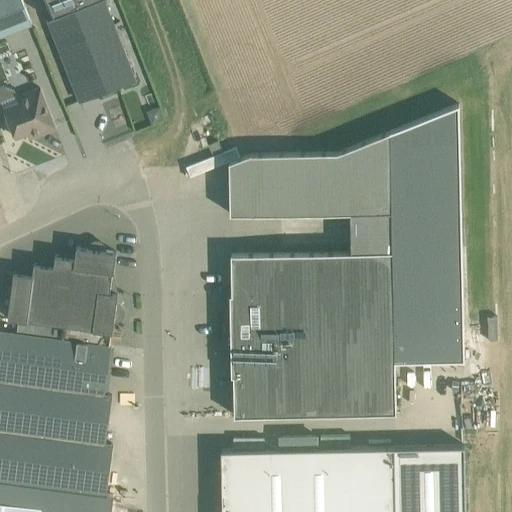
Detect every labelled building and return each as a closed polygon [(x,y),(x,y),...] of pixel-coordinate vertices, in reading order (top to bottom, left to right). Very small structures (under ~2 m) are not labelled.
[(0,0),(0,35),(33,22),(23,0),(0,0)] [(48,20),(80,100),(136,78),(105,0),(99,0),(56,17),(48,20)] [(49,0),(56,15),(93,0),(49,0)] [(6,110),(16,137),(28,133),(30,138),(56,128),(41,89),(18,98),(20,104),(6,110)] [(232,293),(230,293),(232,375),(234,375),(235,415),(397,412),(396,360),(464,359),(463,322),(458,103),(391,130),(340,151),(258,153),(252,153),(230,161),(231,213),(351,211),(357,211),(358,251),(352,251),(232,253),(232,293)] [(209,144),(213,154),(223,150),(219,140),(209,144)] [(33,274),(14,272),(8,318),(19,319),(17,333),(79,341),(81,326),(113,332),(119,292),(111,291),(117,251),(77,246),(76,257),(56,255),(54,266),(35,263),(33,274)] [(79,341),(17,333),(0,330),(0,479),(107,493),(113,444),(106,443),(112,395),(105,394),(112,345),(79,341)] [(281,448),(222,450),(223,511),(466,511),(465,445),(398,446),(395,446),(317,448),(281,448)] [(0,511),(41,511),(42,508),(0,501),(0,511)]
